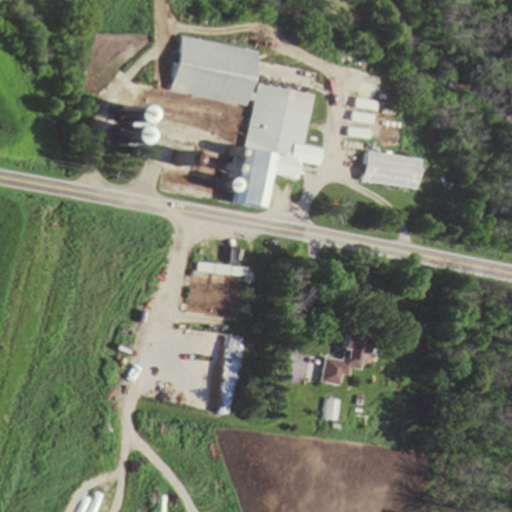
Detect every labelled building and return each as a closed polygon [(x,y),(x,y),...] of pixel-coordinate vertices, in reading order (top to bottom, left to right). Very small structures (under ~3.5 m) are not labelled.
[(169,93),(249,106),(233,206),(264,211),(270,176),(298,180),(301,164),(319,167),(322,150),(303,147),(311,95),(251,85),(256,50),(178,38),(169,93)] [(115,145),(151,150),(156,115),(119,110),(115,145)] [(361,182),(415,190),(419,160),(365,152),(361,182)] [(230,276),(231,266),(197,264),(197,274),(230,276)] [(323,358),(320,383),(339,385),(340,375),(348,376),(349,367),(359,369),(363,338),(342,336),(339,360),(323,358)]
